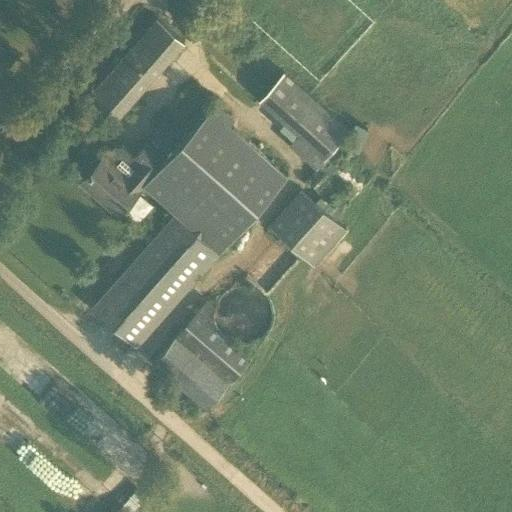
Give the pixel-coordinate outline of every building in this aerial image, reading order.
[(185,42),(158,18),(86,99),(113,123),(185,42)] [(0,46),(0,73),(13,59),(0,46)] [(285,70),(260,98),(296,130),(287,140),(315,165),(349,128),(285,70)] [(220,250),(288,175),(231,124),(235,120),(216,103),(164,160),(145,183),(176,211),(220,250)] [(355,120),(345,142),(361,149),(371,127),(355,120)] [(145,183),(164,160),(146,144),(134,157),(121,145),(114,145),(82,181),(119,214),(123,210),(136,222),(152,204),(138,192),(140,190),(145,183)] [(346,228),(301,188),(269,222),(313,263),(346,228)] [(138,343),(220,250),(176,211),(94,304),(138,343)] [(249,360),(195,314),(153,361),(207,408),(249,360)] [(54,381),(30,364),(19,379),(43,397),(54,381)]
